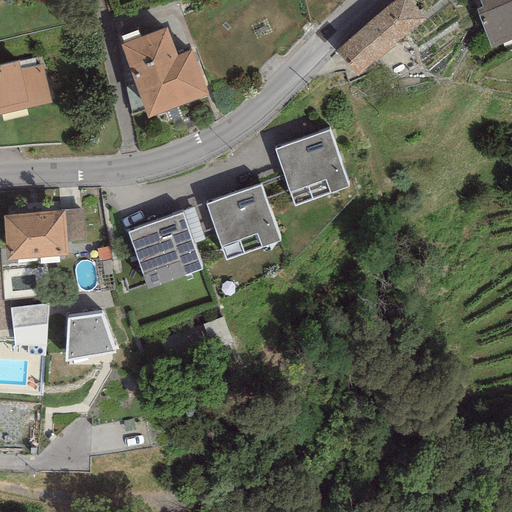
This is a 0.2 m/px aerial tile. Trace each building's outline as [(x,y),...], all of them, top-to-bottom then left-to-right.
[(424,21),(407,0),(394,0),(392,1),(335,51),(356,77),(424,21)] [(511,0),(478,0),(481,7),(475,9),(490,48),(511,39),(511,0)] [(176,56),(166,28),(120,45),(146,118),(207,96),(191,51),(176,56)] [(18,60),(0,64),(0,115),(51,104),(42,65),(20,70),(18,60)] [(329,130),(274,149),(293,206),(348,187),(329,130)] [(259,185),(205,204),(225,261),(280,242),(259,185)] [(193,208),(182,212),(194,244),(205,240),(193,208)] [(82,209),(63,210),(66,242),(85,240),(82,209)] [(63,210),(2,216),(6,260),(67,255),(66,242),(63,210)] [(181,213),(127,232),(147,290),(202,271),(181,213)] [(47,303),(10,308),(14,346),(44,348),(47,303)] [(67,319),(64,362),(115,354),(101,315),(67,319)] [(222,317),(164,339),(173,365),(231,343),(222,317)]
